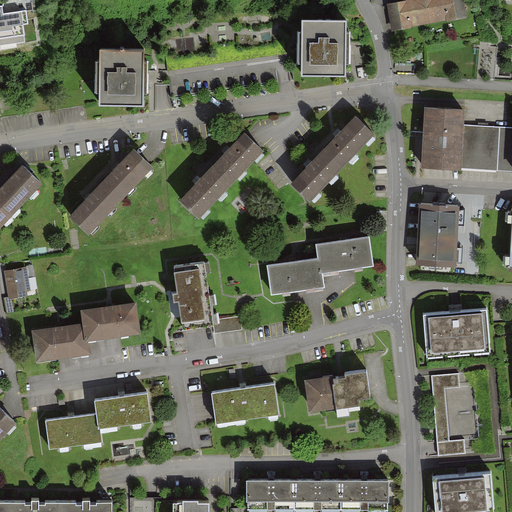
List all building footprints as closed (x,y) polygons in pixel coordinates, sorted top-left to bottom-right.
[(392,7),(396,28),(464,16),(460,0),(415,0),(416,3),(392,7)] [(2,9),(0,9),(0,43),(26,39),(21,14),(3,17),(2,12),(2,9)] [(349,31),(349,18),(301,19),(302,32),(298,32),(298,62),(303,62),(304,75),(349,74),(349,62),(352,62),(352,31),(349,31)] [(145,61),(145,48),(98,48),(98,62),(95,62),(95,92),(100,92),(100,104),(146,104),(146,92),(149,92),(149,61),(145,61)] [(467,107),(430,105),(428,164),(465,166),(467,107)] [(357,118),(325,151),(341,167),(374,134),(357,118)] [(263,151),(246,135),(214,167),(231,183),(263,151)] [(135,151),(104,184),(119,199),(151,166),(135,151)] [(325,151),(293,184),(309,200),(341,167),(325,151)] [(21,163),(0,185),(0,204),(11,214),(41,182),(21,163)] [(231,183),(214,167),(183,200),(200,216),(231,183)] [(104,184),(72,217),(88,232),(119,199),(104,184)] [(0,204),(0,225),(11,214),(0,204)] [(466,206),(428,205),(426,264),(464,265),(466,206)] [(511,214),(506,214),(503,271),(511,271),(511,214)] [(317,245),(319,259),(321,273),(373,266),(369,238),(317,245)] [(321,273),(319,259),(268,266),(272,294),(323,287),(321,273)] [(202,262),(175,265),(183,327),(211,323),(202,262)] [(27,265),(4,268),(9,297),(28,294),(28,290),(31,289),(27,265)] [(83,313),(85,325),(87,340),(138,333),(134,305),(83,313)] [(485,308),(424,313),(428,354),(489,349),(485,308)] [(88,353),(87,340),(85,325),(34,332),(38,360),(88,353)] [(307,382),(311,411),(357,405),(357,399),(370,397),(366,371),(346,374),(347,380),(337,382),(337,378),(307,382)] [(474,373),(434,376),(440,456),(481,453),(474,373)] [(274,382),(211,392),(216,423),(279,414),(274,382)] [(147,392),(97,399),(98,412),(100,428),(151,421),(147,392)] [(0,407),(0,436),(14,421),(0,407)] [(98,412),(45,419),(49,448),(102,441),(100,428),(98,412)] [(491,472),(434,477),(437,511),(455,511),(494,509),(491,472)] [(272,479),(248,479),(248,508),(272,508),(272,479)] [(296,479),(272,479),(272,508),(296,508),(296,479)] [(320,479),(296,479),(296,508),(320,508),(320,479)] [(344,479),(320,479),(320,508),(344,508),(344,479)] [(368,479),(344,479),(344,508),(368,508),(368,479)] [(392,480),(368,479),(368,508),(392,508),(392,480)] [(25,500),(10,500),(10,511),(61,511),(61,500),(46,500),(46,503),(40,503),(40,498),(32,498),(32,502),(25,502),(25,500)] [(77,500),(61,500),(61,511),(112,511),(113,501),(98,501),(98,503),(91,503),(91,498),(84,498),(84,503),(77,503),(77,500)] [(0,511),(10,511),(10,500),(0,500),(0,511)] [(207,511),(207,503),(197,503),(197,501),(181,501),(180,511),(207,511)]
